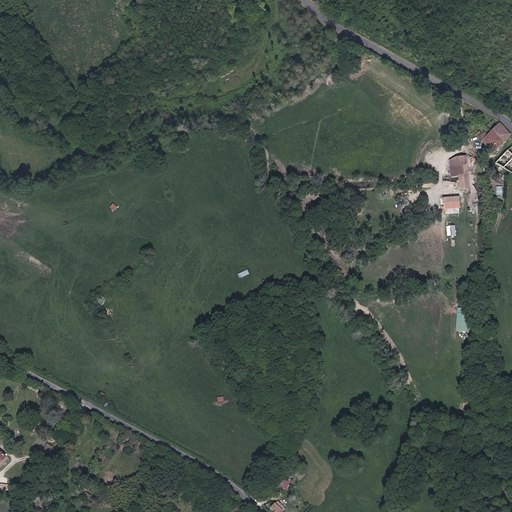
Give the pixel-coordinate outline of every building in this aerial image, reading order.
[(323,39),(330,31),(318,20),(311,27),(323,39)] [(511,134),(504,127),(493,119),(486,125),(492,132),(486,137),(484,135),(481,138),(492,148),(490,149),(493,152),(494,150),(495,152),(511,136),(511,134)] [(511,147),(511,146),(495,161),(511,174),(511,173),(511,147)] [(474,188),(471,158),(457,158),(451,161),(451,165),(449,165),(449,169),(446,170),(447,177),(462,172),(464,189),(474,188)] [(457,181),(440,183),(442,214),(447,214),(460,213),(458,197),(459,197),(457,181)] [(456,225),(447,225),(447,236),(456,235),(456,225)] [(458,307),(456,329),(467,330),(469,308),(458,307)] [(44,450),(49,453),(52,448),(49,447),(50,445),(47,443),(44,450)] [(283,477),(280,487),(288,489),(291,479),(283,477)] [(0,491),(9,493),(11,486),(0,484),(0,491)] [(286,508),(278,501),(275,504),(283,511),(286,508)]
